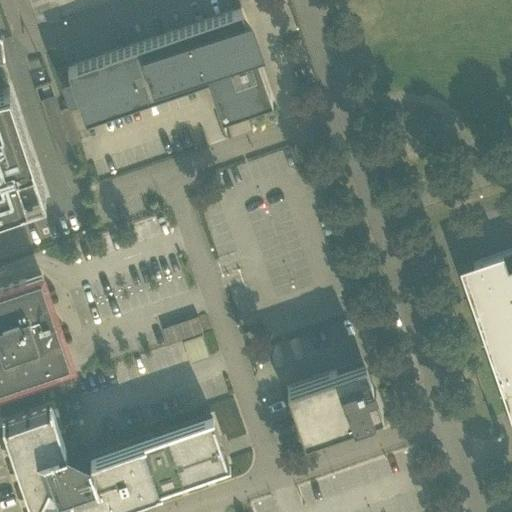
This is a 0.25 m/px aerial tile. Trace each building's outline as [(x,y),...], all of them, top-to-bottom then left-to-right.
[(70,74),(61,78),(69,100),(78,97),(85,118),(208,75),(217,103),(222,116),(235,112),(272,99),(256,51),(264,48),(252,13),(244,15),(241,8),(234,10),(68,67),(70,74)] [(9,87),(0,90),(0,210),(46,195),(9,87)] [(50,94),(40,98),(61,162),(72,159),(76,157),(55,93),(50,94)] [(511,247),(459,266),(511,418),(511,247)] [(41,272),(0,286),(0,382),(71,359),(41,272)] [(186,337),(192,358),(212,353),(200,314),(164,325),(169,342),(186,337)] [(383,410),(375,388),(365,360),(337,370),(336,369),(287,386),(304,437),(383,410)] [(51,404),(3,422),(33,511),(34,511),(38,506),(40,511),(90,511),(229,464),(226,457),(219,437),(212,415),(91,457),(90,456),(90,455),(67,444),(66,445),(61,433),(61,430),(51,404)]
